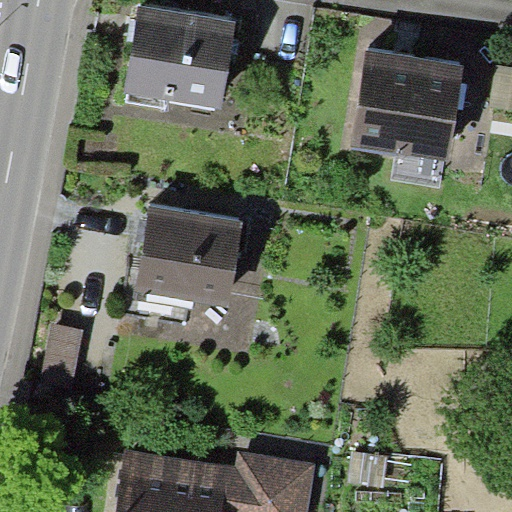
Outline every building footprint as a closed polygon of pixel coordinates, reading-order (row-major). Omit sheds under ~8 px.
[(237,21),(139,5),(124,91),(127,92),(167,99),(222,108),(237,21)] [(464,65),(366,49),(350,146),(448,160),(457,109),(461,83),(464,65)] [(511,68),(498,66),(491,107),(511,110),(511,68)] [(467,84),(461,83),(457,109),(463,109),(467,84)] [(165,108),(167,99),(127,92),(126,101),(165,108)] [(242,221),(150,206),(136,292),(229,306),(242,221)] [(84,330),(51,324),(34,412),(66,418),(84,330)] [(222,511),(231,466),(127,448),(115,511),(222,511)] [(236,466),(231,466),(222,511),(308,511),(317,464),(238,451),(236,466)]
